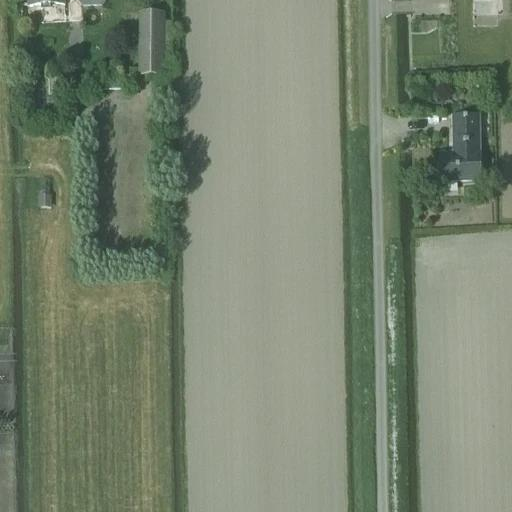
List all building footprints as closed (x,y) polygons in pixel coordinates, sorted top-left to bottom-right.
[(28,0),(29,9),(41,8),(52,8),(63,7),(63,0),(79,0),(80,5),(83,8),(100,8),(104,5),(103,0),(28,0)] [(162,18),(141,18),(141,76),(143,76),(154,77),(161,77),(161,73),(162,25),(162,18)] [(61,79),(50,79),(51,97),(62,97),(61,79)] [(122,80),(114,80),(114,91),(122,91),(122,80)] [(452,156),(439,157),(440,186),(480,184),(478,120),(451,121),(452,156)] [(50,194),(39,194),(40,211),(50,211),(50,194)]
